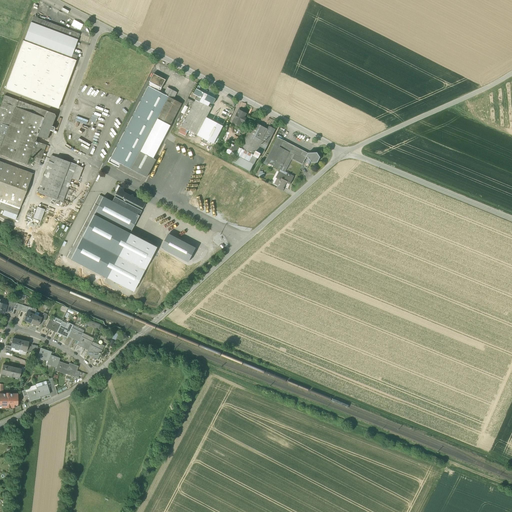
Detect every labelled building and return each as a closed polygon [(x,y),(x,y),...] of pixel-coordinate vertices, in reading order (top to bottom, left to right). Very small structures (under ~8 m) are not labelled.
[(33,16),(24,41),(71,58),(72,54),(80,34),(33,16)] [(76,60),(71,58),(24,41),(23,40),(4,89),(58,109),(76,60)] [(150,82),(151,82),(153,84),(153,83),(162,88),(166,80),(154,73),(150,82)] [(118,162),(143,175),(146,171),(152,158),(154,158),(182,103),(173,99),(164,94),(160,92),(162,88),(153,83),(153,84),(151,82),(109,161),(115,164),(117,163),(118,162)] [(168,88),(164,94),(173,99),(177,93),(168,88)] [(198,96),(196,100),(209,106),(210,103),(213,104),(216,99),(213,97),(207,94),(201,91),(200,91),(199,90),(196,89),(194,94),(198,96)] [(40,143),(35,141),(37,136),(47,111),(4,95),(0,106),(0,149),(5,151),(7,147),(30,155),(34,157),(38,158),(43,144),(40,143)] [(181,127),(182,127),(188,131),(197,135),(207,117),(212,108),(209,106),(196,100),(195,102),(193,104),(181,127)] [(54,114),(47,111),(37,136),(42,138),(47,140),(50,130),(52,131),(54,131),(55,128),(54,127),(52,126),(55,116),(54,114)] [(233,121),(240,125),(242,121),(244,122),(246,118),(244,117),(246,114),(239,111),(237,114),(235,118),(233,121)] [(95,123),(98,116),(92,114),(89,123),(98,127),(99,124),(95,123)] [(223,126),(207,117),(197,135),(214,144),(223,126)] [(240,148),(254,155),(259,145),(267,129),(254,122),(240,148)] [(267,129),(259,145),(264,147),(261,153),(263,155),(268,144),(276,129),(269,126),(267,129)] [(186,136),(188,131),(182,127),(179,133),(186,136)] [(278,137),(274,144),(280,147),(283,140),(278,137)] [(288,143),(283,140),(280,147),(285,149),(288,143)] [(288,143),(285,149),(290,152),(294,154),(292,159),(302,164),(306,157),(308,153),(288,143)] [(38,158),(34,157),(32,161),(39,164),(46,145),(43,144),(38,158)] [(235,157),(240,148),(232,144),(227,154),(235,157)] [(265,162),(280,170),(290,152),(285,149),(280,147),(274,144),(265,162)] [(259,156),(261,153),(264,147),(259,145),(254,155),(257,157),(259,156)] [(0,155),(26,165),(27,164),(30,155),(7,147),(5,151),(0,149),(0,155)] [(250,171),(257,157),(254,155),(240,148),(235,157),(233,162),(250,171)] [(294,154),(290,152),(280,170),(281,170),(285,172),(292,159),(294,154)] [(310,162),(312,163),(317,162),(320,157),(317,153),(308,153),(306,157),(309,158),(310,162)] [(83,168),(77,165),(51,155),(37,193),(63,202),(71,179),(78,181),(83,168)] [(146,171),(150,172),(156,160),(154,158),(152,158),(146,171)] [(0,161),(0,208),(4,210),(17,215),(19,209),(33,174),(0,161)] [(281,170),(280,173),(274,184),(278,185),(283,188),(286,182),(287,182),(290,183),(294,177),(287,173),(285,172),(281,170)] [(116,194),(112,202),(139,216),(145,203),(138,199),(137,197),(134,198),(133,197),(133,195),(130,195),(123,192),(122,189),(117,191),(117,192),(116,194),(115,194),(116,194)] [(95,204),(98,206),(103,197),(99,195),(95,204)] [(129,233),(139,216),(112,202),(103,197),(98,206),(84,233),(70,259),(106,278),(129,233)] [(81,231),(84,233),(98,206),(95,204),(81,231)] [(36,207),(33,218),(41,221),(44,209),(36,207)] [(17,215),(4,210),(2,215),(15,220),(17,215)] [(67,257),(70,259),(84,233),(81,231),(67,257)] [(156,247),(129,233),(106,278),(133,292),(156,247)] [(161,248),(189,262),(196,248),(169,234),(161,248)] [(27,307),(22,305),(19,304),(16,303),(15,303),(10,301),(8,307),(14,309),(17,310),(20,311),(25,313),(26,311),(27,307)] [(23,320),(31,323),(34,315),(35,312),(37,309),(34,308),(32,314),(30,313),(27,312),(26,313),(23,320)] [(38,316),(34,315),(31,323),(38,327),(41,321),(42,318),(38,316)] [(45,328),(56,333),(60,325),(62,322),(62,321),(55,317),(53,321),(49,319),(45,328)] [(100,325),(89,321),(87,325),(98,329),(100,325)] [(68,336),(71,330),(65,327),(60,325),(56,333),(67,338),(68,336)] [(84,331),(73,325),(72,328),(83,333),(84,331)] [(68,336),(79,342),(81,337),(83,334),(83,333),(72,328),(71,330),(68,336)] [(93,339),(83,334),(81,337),(92,342),(93,339)] [(77,345),(88,350),(90,345),(92,342),(81,337),(79,342),(77,345)] [(12,348),(20,350),(22,341),(13,338),(11,346),(11,347),(12,348)] [(29,342),(22,341),(20,350),(27,351),(28,346),(29,342)] [(32,345),(31,346),(28,346),(27,351),(26,352),(30,353),(30,351),(33,352),(36,353),(38,346),(35,345),(32,345)] [(100,353),(102,350),(98,349),(90,345),(88,350),(86,354),(97,360),(100,354),(100,355),(101,354),(100,353)] [(37,358),(48,361),(50,355),(51,352),(41,348),(37,358)] [(47,364),(56,368),(58,361),(59,359),(60,358),(50,355),(48,361),(47,364)] [(69,365),(58,361),(56,368),(55,371),(66,375),(66,373),(74,376),(75,376),(77,371),(78,366),(69,363),(69,365)] [(19,378),(19,379),(21,372),(21,369),(3,365),(1,374),(19,378)] [(171,369),(114,387),(116,394),(112,395),(114,403),(119,401),(121,408),(141,402),(142,405),(162,399),(160,393),(178,387),(171,369)] [(37,388),(37,389),(39,397),(50,394),(48,388),(47,385),(37,388)] [(40,398),(39,397),(37,389),(27,392),(28,395),(30,402),(40,398)] [(12,408),(14,408),(14,405),(18,405),(18,394),(9,394),(9,393),(6,393),(6,394),(3,394),(0,393),(0,404),(1,405),(1,408),(5,408),(12,408)]
